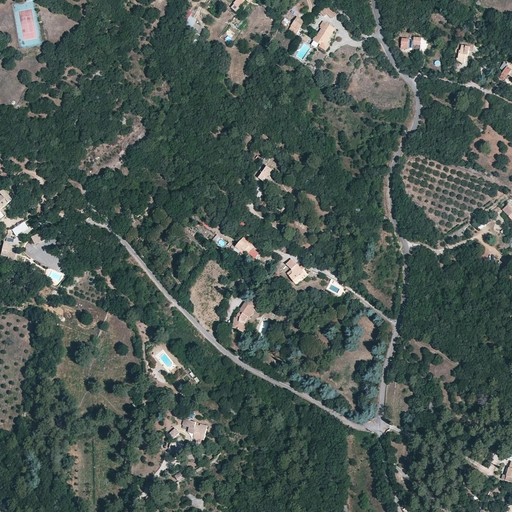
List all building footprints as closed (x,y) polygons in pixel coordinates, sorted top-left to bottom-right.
[(250,0),(236,0),(234,4),(231,8),(235,11),(238,7),(238,8),(242,3),(242,2),(243,0),(246,0),(249,2),(250,0)] [(337,15),(327,4),(322,9),(327,14),(328,15),(332,19),(337,15)] [(305,22),(297,17),(295,21),(303,26),(305,22)] [(290,22),(284,18),(281,24),(285,26),(286,24),(288,25),(290,22)] [(297,35),(303,26),(295,21),(289,30),(297,35)] [(329,38),(335,28),(323,22),(320,26),(321,27),(320,28),(322,29),(318,35),(317,34),(314,40),(320,44),(319,47),(327,51),(329,47),(326,45),(330,39),(329,38)] [(200,26),(195,23),(191,29),(196,32),(200,26)] [(206,30),(200,26),(196,32),(202,36),(206,30)] [(305,35),(302,40),(307,43),(311,38),(305,35)] [(421,46),(422,38),(414,37),(414,40),(414,42),(413,44),(413,45),(421,46)] [(469,51),(470,47),(466,46),(467,42),(459,41),(457,52),(459,53),(466,54),(469,55),(469,51)] [(473,52),(474,44),(467,42),(466,46),(470,47),(469,51),(473,52)] [(465,61),(466,54),(459,53),(458,60),(465,61)] [(511,70),(507,67),(501,75),(506,78),(508,74),(511,77),(511,70)] [(340,81),(330,74),(325,80),(335,88),(340,81)] [(259,178),(264,182),(266,180),(268,179),(267,178),(272,172),(267,168),(263,172),(264,172),(263,173),(259,178)] [(259,196),(265,194),(262,187),(256,190),(259,196)] [(12,201),(3,190),(0,192),(0,194),(1,196),(0,196),(0,221),(6,217),(0,210),(12,201)] [(511,212),(511,208),(508,204),(502,210),(508,216),(511,212)] [(16,236),(28,229),(24,222),(12,229),(16,236)] [(46,239),(43,231),(30,237),(34,245),(46,239)] [(217,235),(213,240),(217,243),(221,238),(217,235)] [(255,246),(244,237),(236,247),(241,250),(240,251),(243,254),(245,252),(248,249),(251,251),(252,249),(255,246)] [(12,254),(14,247),(9,246),(10,244),(4,242),(2,250),(1,255),(8,257),(7,261),(14,262),(16,255),(12,254)] [(252,249),(251,251),(249,253),(257,259),(259,257),(257,256),(259,254),(252,249)] [(296,265),(291,260),(286,265),(292,269),(296,265)] [(494,269),(501,274),(507,266),(500,261),(494,269)] [(308,276),(298,263),(296,265),(292,269),(291,270),(293,273),(289,276),(295,283),(299,281),(300,282),(305,279),(308,276)] [(251,279),(243,273),(239,278),(244,281),(246,279),(250,281),(251,279)] [(261,299),(255,295),(250,301),(248,299),(241,310),(238,315),(236,318),(234,318),(233,328),(239,329),(244,330),(246,321),(256,305),(261,299)] [(246,331),(248,321),(258,306),(256,305),(246,321),(244,330),(246,331)] [(205,438),(208,427),(201,425),(201,426),(196,425),(196,422),(189,421),(190,419),(184,418),(182,425),(189,427),(187,432),(194,434),(194,436),(205,438)] [(174,439),(179,433),(176,431),(171,437),(174,439)] [(180,444),(176,443),(172,441),(169,447),(169,448),(176,451),(177,448),(178,449),(180,444)] [(511,461),(507,476),(503,474),(502,479),(511,482),(511,461)]
